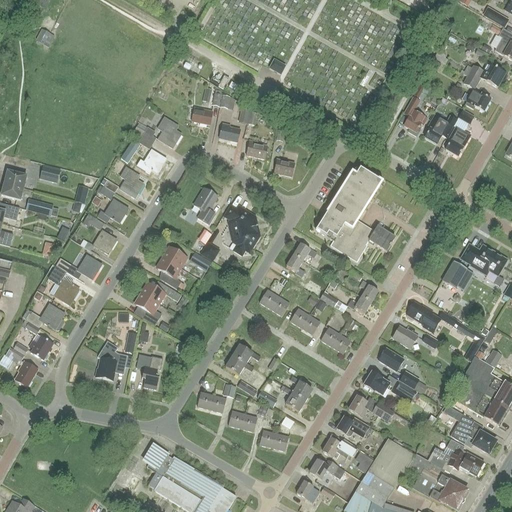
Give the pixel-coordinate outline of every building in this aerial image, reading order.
[(504,30),(509,21),(488,9),(483,17),(504,30)] [(38,41),(45,45),(51,34),(44,30),(38,41)] [(502,40),(495,53),(511,62),(511,45),(511,42),(511,36),(503,31),(499,38),(502,40)] [(484,46),(481,50),(489,55),(492,50),(484,46)] [(435,59),(446,66),(448,61),(446,60),(445,56),(438,53),(435,59)] [(274,60),(268,69),(268,70),(280,77),(286,67),(274,60)] [(474,69),(473,70),(468,67),(464,73),(461,71),(460,74),(468,78),(478,84),(480,79),(497,90),(505,77),(488,66),(483,75),(474,69)] [(224,77),(218,88),(223,91),(229,80),(224,77)] [(474,90),(478,84),(468,78),(464,84),(474,90)] [(231,83),(228,89),(240,95),(243,90),(231,83)] [(419,85),(413,97),(418,100),(425,88),(419,85)] [(205,90),(203,98),(210,100),(211,91),(205,90)] [(475,108),(484,113),(490,101),(473,92),(465,107),(473,111),(475,108)] [(215,95),(212,107),(220,108),(222,97),(215,95)] [(220,109),(227,110),(230,98),(222,97),(220,109)] [(409,118),(404,128),(409,131),(408,133),(416,138),(420,132),(418,131),(421,126),(423,127),(427,120),(414,113),(419,103),(414,100),(413,99),(404,115),(405,116),(409,118)] [(242,109),(239,124),(247,126),(250,111),(242,109)] [(194,110),(192,123),(209,127),(212,113),(194,110)] [(470,126),(474,118),(463,112),(458,119),(470,126)] [(250,114),(248,126),(254,127),(257,115),(250,114)] [(429,131),(424,140),(436,147),(442,137),(446,140),(457,122),(450,118),(446,125),(433,118),(427,130),(429,131)] [(157,131),(162,134),(157,142),(172,151),(181,136),(176,133),(179,128),(164,119),(157,131)] [(237,145),(240,131),(230,129),(230,127),(222,125),(219,141),(237,145)] [(141,139),(152,146),(156,140),(153,138),(155,134),(147,129),(141,139)] [(448,141),(450,142),(445,151),(458,159),(471,137),(456,129),(448,141)] [(278,132),(276,142),(283,143),(285,133),(278,132)] [(149,151),(152,146),(141,139),(138,144),(149,151)] [(264,161),(267,148),(257,146),(257,144),(249,142),(246,158),(264,161)] [(140,164),(137,168),(149,175),(151,172),(157,176),(166,161),(151,152),(143,165),(140,164)] [(291,179),(294,165),(277,161),(274,175),(291,179)] [(43,168),(39,181),(57,185),(60,172),(43,168)] [(125,182),(119,191),(135,201),(143,186),(137,182),(140,178),(126,170),(120,179),(125,182)] [(353,173),(312,237),(356,265),(367,248),(366,247),(369,243),(386,254),(395,240),(379,230),(377,228),(374,233),(366,228),(365,231),(356,225),(382,182),(372,175),(371,178),(359,170),(357,175),(353,173)] [(4,185),(23,190),(26,178),(7,173),(4,185)] [(103,188),(114,195),(118,189),(107,182),(103,188)] [(20,202),(23,190),(4,185),(1,197),(20,202)] [(76,203),(86,204),(89,188),(78,186),(76,203)] [(111,201),(114,195),(103,188),(100,193),(111,201)] [(217,199),(204,191),(194,208),(200,212),(201,215),(198,220),(208,227),(215,216),(209,213),(217,199)] [(50,217),(53,207),(29,201),(26,211),(50,217)] [(113,201),(104,216),(101,213),(97,219),(107,225),(110,219),(119,225),(128,211),(113,201)] [(0,225),(1,226),(3,219),(16,222),(19,210),(4,206),(2,213),(0,211),(0,225)] [(253,233),(255,233),(253,225),(251,226),(250,225),(254,219),(245,213),(239,209),(237,212),(231,208),(225,218),(231,222),(229,225),(233,227),(231,231),(233,240),(235,241),(234,244),(238,246),(234,252),(241,257),(245,251),(249,253),(258,238),(252,234),(253,233)] [(104,226),(88,216),(82,225),(88,229),(90,226),(100,232),(104,226)] [(0,232),(0,230),(1,226),(0,225),(0,246),(9,248),(13,236),(0,232)] [(205,229),(198,240),(205,245),(213,234),(205,229)] [(102,231),(92,246),(109,256),(118,240),(102,231)] [(51,257),(55,245),(46,242),(42,254),(51,257)] [(200,256),(212,264),(220,252),(207,244),(200,256)] [(301,246),(295,256),(311,266),(317,256),(301,246)] [(497,277),(507,262),(483,248),(479,253),(469,247),(461,261),(477,270),(476,271),(486,277),(489,272),(497,277)] [(162,259),(181,270),(187,260),(169,249),(162,259)] [(189,263),(206,273),(211,264),(195,254),(189,263)] [(295,256),(289,265),(306,275),(311,266),(295,256)] [(92,282),(101,267),(86,257),(77,273),(92,282)] [(181,270),(162,259),(156,270),(169,277),(165,284),(176,291),(181,284),(174,280),(181,270)] [(70,267),(60,261),(56,268),(66,274),(70,267)] [(467,271),(454,263),(442,283),(455,291),(467,271)] [(289,265),(283,274),(300,284),(306,275),(289,265)] [(48,281),(60,288),(53,298),(70,308),(79,292),(62,281),(66,274),(56,268),(48,281)] [(0,277),(8,279),(10,272),(0,269),(0,277)] [(283,274),(278,283),(295,294),(300,284),(283,274)] [(278,283),(272,293),(289,303),(295,294),(278,283)] [(362,284),(356,294),(372,304),(378,294),(362,284)] [(141,295),(159,306),(165,296),(177,304),(181,297),(162,286),(159,292),(147,285),(141,295)] [(511,287),(510,286),(503,296),(511,301),(511,287)] [(325,293),(322,297),(335,305),(334,307),(344,313),(348,307),(325,293)] [(356,294),(350,304),(366,314),(372,304),(356,294)] [(155,313),(159,306),(141,295),(134,306),(147,313),(142,320),(155,328),(161,317),(155,313)] [(350,304),(344,314),(360,324),(366,314),(350,304)] [(414,321),(423,327),(422,329),(432,335),(441,322),(431,316),(432,314),(425,310),(425,311),(414,304),(407,316),(407,317),(407,318),(407,320),(411,322),(413,322),(414,321)] [(22,320),(26,322),(39,330),(42,324),(55,332),(57,333),(59,332),(64,324),(63,323),(61,322),(65,316),(49,306),(40,320),(27,312),(22,320)] [(289,322),(314,337),(322,323),(297,308),(289,322)] [(439,320),(471,340),(475,333),(443,313),(439,320)] [(120,314),(119,322),(129,322),(129,314),(120,314)] [(344,314),(338,324),(354,333),(360,324),(344,314)] [(29,324),(25,329),(36,336),(40,331),(29,324)] [(338,324),(332,334),(348,344),(354,333),(338,324)] [(142,325),(139,342),(147,344),(149,334),(145,334),(146,326),(142,325)] [(410,351),(417,338),(410,334),(410,335),(399,329),(392,340),(410,351)] [(496,333),(491,330),(488,336),(493,339),(496,333)] [(133,355),(137,336),(128,334),(124,354),(133,355)] [(439,343),(426,335),(421,343),(434,351),(439,343)] [(53,346),(37,336),(29,348),(33,351),(30,354),(43,362),(49,353),(50,354),(52,351),(50,350),(53,346)] [(474,356),(480,359),(481,355),(478,353),(482,342),(475,339),(467,359),(472,361),(474,356)] [(116,369),(125,370),(128,358),(118,356),(115,354),(118,350),(107,343),(97,359),(100,361),(98,371),(97,371),(95,379),(113,383),(116,369)] [(13,350),(24,357),(28,351),(17,344),(13,350)] [(237,344),(223,368),(237,376),(251,353),(237,344)] [(24,364),(21,362),(24,357),(10,349),(5,357),(4,356),(0,362),(0,365),(10,372),(15,363),(22,367),(18,373),(20,374),(15,382),(27,389),(37,372),(24,364)] [(396,374),(403,362),(386,351),(378,363),(396,374)] [(494,370),(502,358),(493,352),(485,364),(494,370)] [(152,359),(139,356),(136,370),(144,372),(142,381),(145,382),(143,389),(156,392),(159,379),(156,379),(158,371),(160,372),(162,361),(152,359)] [(465,384),(509,411),(511,405),(511,388),(504,384),(490,376),(494,370),(479,361),(465,384)] [(244,367),(252,372),(254,368),(247,363),(244,367)] [(405,373),(399,383),(421,396),(426,388),(418,383),(419,381),(405,373)] [(372,374),(364,387),(374,394),(375,393),(382,398),(390,386),(382,381),(383,381),(372,374)] [(298,413),(311,389),(297,381),(284,405),(298,413)] [(239,387),(254,394),(256,389),(241,383),(239,387)] [(416,394),(399,383),(393,392),(411,403),(416,394)] [(234,399),(237,387),(226,384),(224,396),(234,399)] [(499,428),(509,411),(465,384),(454,402),(483,419),(497,428),(497,427),(499,428)] [(274,408),(278,400),(261,391),(257,399),(274,408)] [(196,408),(223,415),(227,399),(200,392),(196,408)] [(394,414),(383,408),(370,400),(367,404),(357,398),(349,412),(362,420),(367,411),(388,423),(394,414)] [(460,415),(462,417),(467,410),(453,402),(449,409),(450,409),(460,415)] [(227,426),(254,434),(258,418),(231,411),(227,426)] [(457,421),(459,422),(450,438),(470,450),(472,446),(488,456),(495,443),(480,434),(483,429),(462,417),(460,415),(457,421)] [(286,417),(281,425),(290,430),(295,422),(286,417)] [(350,438),(354,432),(363,438),(369,429),(355,421),(352,425),(344,420),(337,431),(348,438),(350,438)] [(284,452),(288,437),(262,431),(258,446),(284,452)] [(330,440),(322,454),(332,460),(336,462),(340,455),(349,461),(356,450),(343,442),(340,446),(330,440)] [(415,458),(388,441),(349,503),(344,511),(406,511),(384,505),(393,490),(394,490),(407,470),(415,458)] [(428,463),(445,473),(449,475),(452,470),(458,473),(459,471),(468,476),(469,474),(476,478),(484,464),(466,455),(462,453),(464,449),(451,441),(444,454),(435,450),(428,463)] [(150,451),(139,468),(149,473),(159,457),(150,451)] [(374,463),(360,454),(355,463),(360,466),(357,471),(365,476),(374,463)] [(159,457),(149,473),(158,479),(168,462),(159,457)] [(415,458),(407,470),(420,478),(413,491),(438,505),(439,503),(455,511),(466,492),(442,478),(445,473),(428,463),(416,457),(415,458)] [(168,462),(158,479),(167,485),(178,468),(168,462)] [(344,473),(337,469),(331,465),(328,470),(317,463),(309,475),(321,482),(327,473),(339,481),(344,473)] [(178,468),(167,485),(176,490),(187,473),(178,468)] [(187,473),(176,490),(186,496),(196,479),(187,473)] [(313,489),(303,483),(296,495),(305,501),(312,505),(319,493),(312,489),(313,489)] [(335,495),(324,489),(320,494),(331,501),(335,495)] [(121,509),(125,503),(115,496),(111,503),(121,509)] [(220,500),(214,509),(218,511),(235,511),(237,510),(220,500)] [(31,511),(35,508),(24,501),(19,508),(13,504),(7,511),(31,511)]
